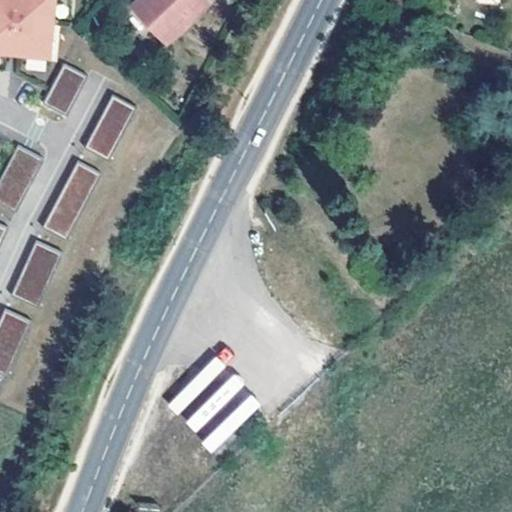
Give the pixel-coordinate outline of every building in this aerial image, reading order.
[(54,0),(0,0),(0,51),(49,56),(54,0)] [(205,0),(141,0),(140,2),(171,34),(205,0)] [(62,62),(40,102),(67,116),(88,76),(62,62)] [(112,94),(84,147),(109,160),(137,108),(112,94)] [(17,145),(0,177),(0,203),(16,212),(44,159),(17,145)] [(77,161),(42,227),(66,240),(101,174),(77,161)] [(11,295),(38,308),(63,253),(36,241),(11,295)] [(5,308),(0,318),(0,372),(7,376),(32,321),(5,308)] [(215,355),(166,404),(213,451),(263,403),(215,355)]
